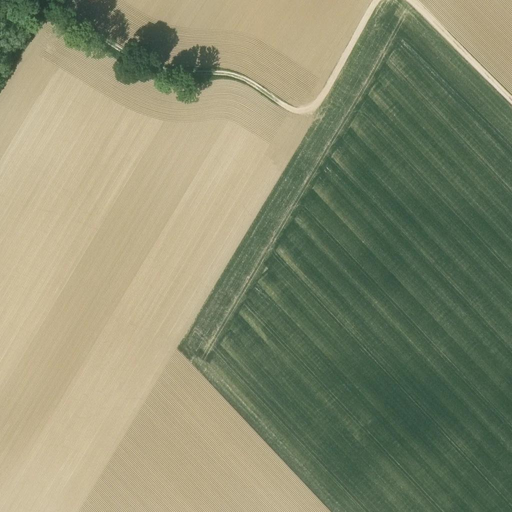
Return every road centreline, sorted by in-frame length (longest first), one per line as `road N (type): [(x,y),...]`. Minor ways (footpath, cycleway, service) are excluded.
road 1 (track): [(378,0),(316,105),(299,115),(233,72),(167,73),(144,65),(61,9)]
road 2 (track): [(511,107),(403,0)]
